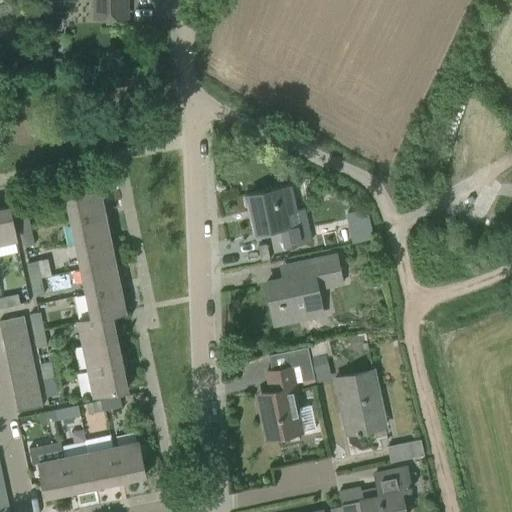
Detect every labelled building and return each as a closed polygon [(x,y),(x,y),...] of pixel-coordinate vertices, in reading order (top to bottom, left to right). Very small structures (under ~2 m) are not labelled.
[(94,0),(95,18),(106,17),(126,17),(126,0),(94,0)] [(285,247),(310,242),(303,208),(294,210),(289,185),(247,194),(256,235),(281,230),(285,247)] [(64,195),(69,214),(70,219),(104,212),(99,187),(64,195)] [(0,243),(16,240),(9,206),(0,207),(0,243)] [(30,228),(27,211),(17,214),(20,230),(30,228)] [(109,237),(104,212),(70,219),(75,244),(109,237)] [(33,245),(30,228),(20,230),(24,247),(33,245)] [(114,262),(109,237),(75,244),(80,269),(114,262)] [(308,261),(311,273),(266,283),(274,324),(298,319),(297,313),(319,308),(320,314),(321,314),(316,288),(341,282),(336,255),(308,261)] [(37,261),(32,262),(27,263),(30,280),(40,278),(37,261)] [(120,287),(114,262),(80,269),(85,294),(120,287)] [(44,294),(40,278),(30,280),(34,296),(44,294)] [(125,312),(120,287),(85,294),(90,318),(90,319),(111,315),(125,312)] [(19,304),(17,294),(1,298),(3,307),(19,304)] [(39,312),(36,313),(29,314),(33,331),(43,329),(39,312)] [(25,324),(24,315),(0,320),(0,326),(1,329),(25,324)] [(116,339),(111,315),(90,319),(90,318),(77,321),(82,346),(116,339)] [(28,335),(25,324),(1,329),(3,341),(28,335)] [(46,345),(43,332),(43,329),(33,331),(36,347),(46,345)] [(30,347),(28,335),(3,341),(6,352),(30,347)] [(122,364),(116,339),(82,346),(87,371),(122,364)] [(33,359),(30,347),(6,352),(8,364),(33,359)] [(35,371),(33,359),(8,364),(10,376),(35,371)] [(49,361),(40,363),(43,380),(53,378),(49,361)] [(127,389),(122,364),(87,371),(93,396),(127,389)] [(270,391),(260,393),(266,421),(262,421),(266,439),(301,432),(315,429),(310,405),(296,408),(294,399),(292,400),(288,382),(295,381),(292,366),(271,371),(266,372),(270,391)] [(373,370),(335,378),(341,406),(345,405),(346,413),(342,414),(347,434),(356,432),(357,435),(360,434),(359,431),(385,426),(384,424),(381,425),(377,410),(381,409),(373,370)] [(38,382),(35,371),(10,376),(13,388),(38,382)] [(56,395),(53,378),(43,380),(47,397),(56,395)] [(40,394),(38,382),(13,388),(15,399),(40,394)] [(43,406),(40,394),(15,399),(18,411),(43,406)] [(121,406),(119,396),(103,400),(105,409),(121,406)] [(105,409),(103,400),(86,403),(88,413),(105,409)] [(72,416),(70,407),(53,410),(55,420),(72,416)] [(55,420),(53,410),(37,414),(39,423),(55,420)] [(424,455),(420,439),(386,446),(390,462),(424,455)] [(145,475),(138,441),(113,446),(120,480),(145,475)] [(120,480),(113,446),(88,451),(95,485),(120,480)] [(95,485),(88,451),(63,456),(70,491),(95,485)] [(70,491),(63,456),(38,462),(45,496),(70,491)] [(379,496),(361,499),(359,488),(338,492),(342,511),(403,511),(400,492),(410,490),(405,467),(374,474),(379,496)] [(9,511),(8,502),(0,503),(0,511),(9,511)]
